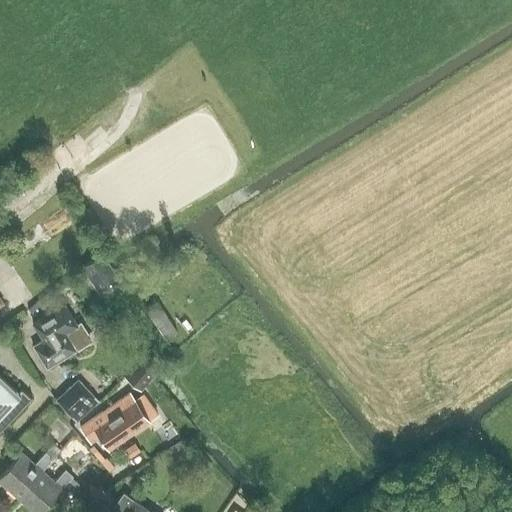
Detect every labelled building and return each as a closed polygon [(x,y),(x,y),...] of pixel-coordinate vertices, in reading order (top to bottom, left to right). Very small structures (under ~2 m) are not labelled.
[(118,277),(100,253),(81,267),(99,291),(118,277)] [(53,309),(45,295),(28,308),(36,320),(53,309)] [(176,330),(157,301),(146,308),(165,338),(176,330)] [(83,334),(84,330),(82,327),(78,326),(64,304),(33,323),(43,340),(33,346),(47,369),(77,350),(70,339),(76,335),(80,336),(83,334)] [(160,367),(142,353),(124,375),(141,389),(160,367)] [(0,431),(31,398),(22,389),(18,393),(0,375),(0,431)] [(78,380),(57,399),(76,421),(98,401),(78,380)] [(89,421),(80,427),(91,441),(99,435),(109,449),(149,421),(130,393),(89,421)] [(193,455),(181,438),(167,447),(179,465),(193,455)] [(124,449),(130,458),(141,451),(135,442),(124,449)] [(0,476),(0,481),(18,497),(41,470),(42,471),(61,450),(53,443),(46,452),(35,464),(21,452),(0,476)] [(94,444),(89,448),(110,471),(115,466),(107,457),(105,458),(94,444)] [(41,470),(18,497),(34,511),(41,511),(73,476),(66,469),(55,481),(42,471),(41,470)] [(151,511),(150,511),(134,500),(124,493),(110,511),(151,511)]
